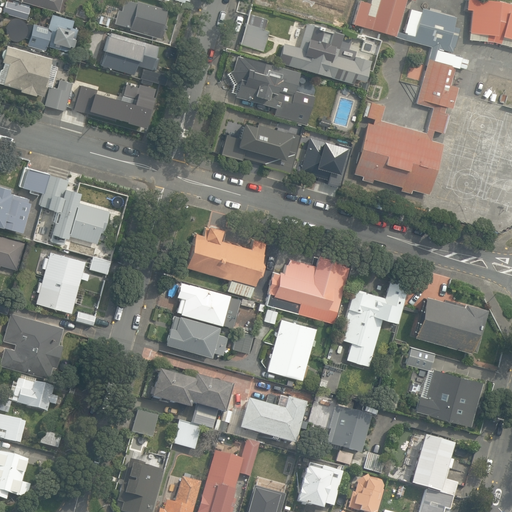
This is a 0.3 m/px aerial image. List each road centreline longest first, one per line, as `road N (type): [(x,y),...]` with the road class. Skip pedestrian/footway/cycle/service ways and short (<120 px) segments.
road 1 (residential): [(170,173),(511,271)]
road 2 (residential): [(170,173),(76,511)]
road 3 (residential): [(216,0),(170,173)]
road 4 (residential): [(0,124),(170,173)]
